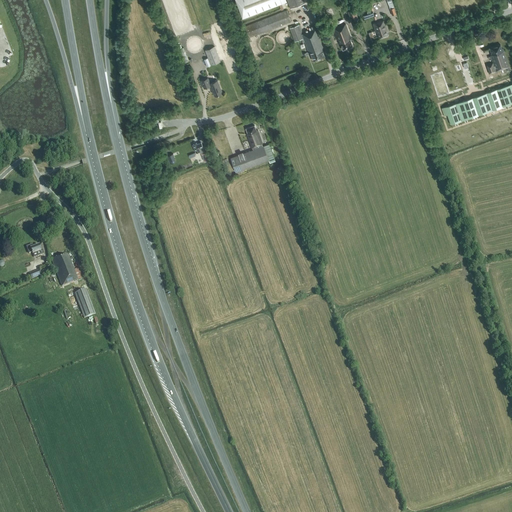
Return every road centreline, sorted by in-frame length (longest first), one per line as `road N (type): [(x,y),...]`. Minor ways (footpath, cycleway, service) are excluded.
road 1 (unclassified): [(203,511),(136,373),(76,218),(30,163),(17,163),(0,179)]
road 2 (trunk): [(89,135),(148,331),(229,511)]
road 3 (trunk): [(246,511),(159,291),(115,138)]
road 4 (unclassified): [(184,122),(239,112),(511,10)]
road 5 (trunk): [(46,0),(89,135)]
road 6 (trunk): [(115,138),(90,0)]
road 7 (trunk): [(115,138),(107,0)]
road 8 (trunk): [(65,0),(89,135)]
